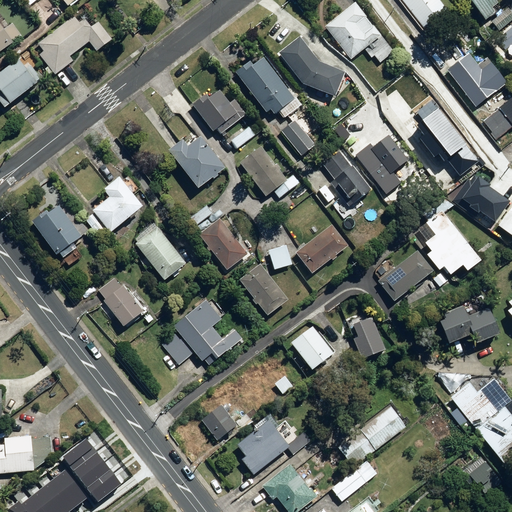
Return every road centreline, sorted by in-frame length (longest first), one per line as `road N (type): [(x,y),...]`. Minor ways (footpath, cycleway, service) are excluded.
road 1 (tertiary): [(0,248),(202,511)]
road 2 (residential): [(0,182),(229,0)]
